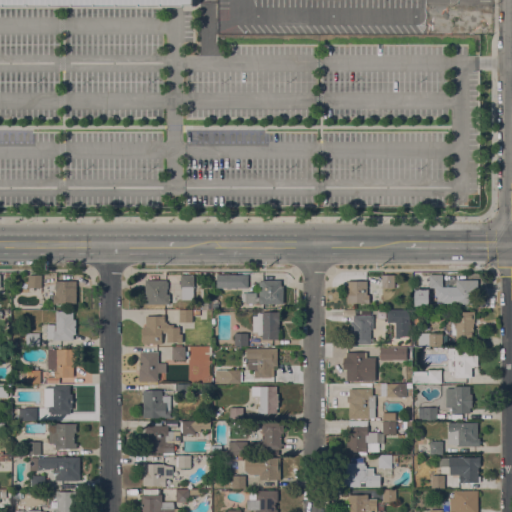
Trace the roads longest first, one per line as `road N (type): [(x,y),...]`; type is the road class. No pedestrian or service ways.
road 1 (residential): [(312,511),(314,244)]
road 2 (residential): [(109,511),(110,245)]
road 3 (tertiary): [(511,470),(510,244)]
road 4 (residential): [(510,244),(511,68)]
road 5 (secondary): [(314,244),(182,245)]
